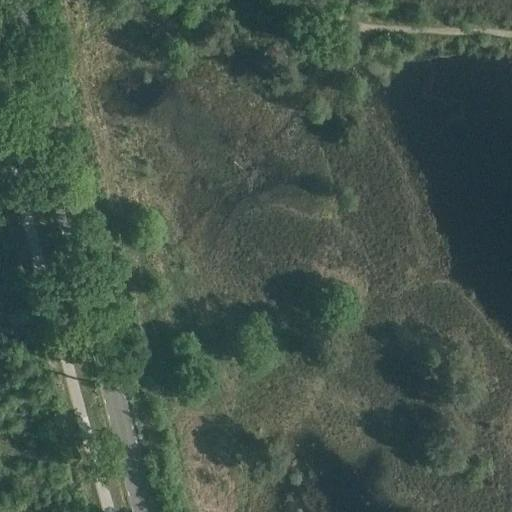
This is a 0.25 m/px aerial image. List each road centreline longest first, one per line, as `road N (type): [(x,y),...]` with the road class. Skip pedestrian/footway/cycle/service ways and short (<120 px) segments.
road 1 (tertiary): [(143,511),(13,0)]
road 2 (unknown): [(0,160),(105,511)]
